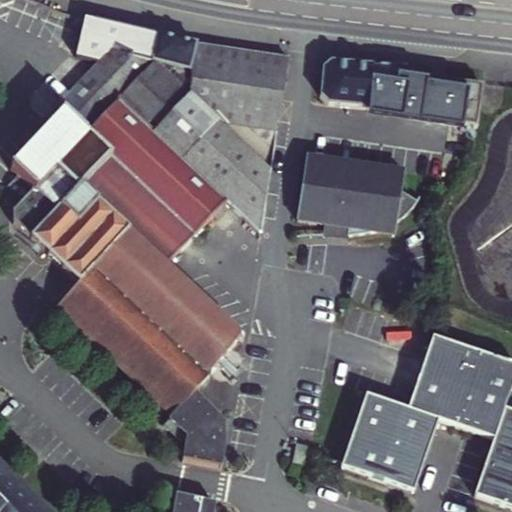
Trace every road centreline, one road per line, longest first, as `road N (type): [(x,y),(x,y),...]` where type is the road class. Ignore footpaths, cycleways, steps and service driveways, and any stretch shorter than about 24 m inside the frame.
road 1 (residential): [(310,24),(274,264),(291,294),(263,500)]
road 2 (primary): [(310,24),(511,47)]
road 3 (primary): [(511,16),(353,0)]
road 4 (primary): [(167,0),(310,24)]
road 5 (residential): [(125,472),(263,500)]
